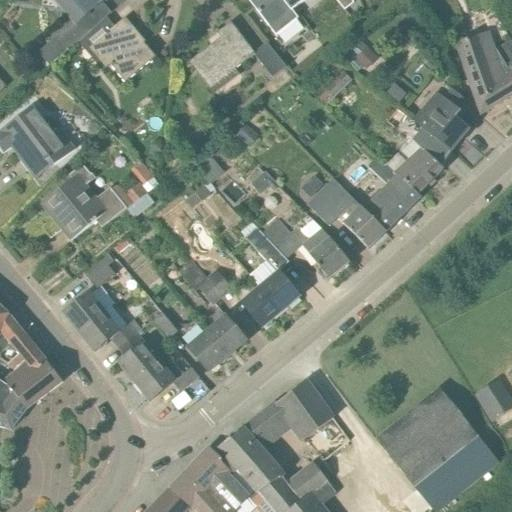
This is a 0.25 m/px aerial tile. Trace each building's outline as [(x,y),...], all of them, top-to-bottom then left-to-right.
[(85,17),(104,0),(70,0),(83,14),(55,37),(68,52),(94,28),(85,17)] [(248,0),(266,23),(276,36),(298,19),(292,12),(306,0),(248,0)] [(407,4),(400,9),(408,19),(414,14),(407,4)] [(110,66),(125,84),(156,58),(125,21),(86,54),(102,73),(110,66)] [(286,69),(279,60),(267,44),(254,53),(231,23),(217,34),(222,40),(192,63),(212,89),(254,56),(271,80),(286,69)] [(495,50),(492,43),(488,33),(455,44),(474,95),(476,95),(482,112),(511,94),(511,32),(505,36),(508,42),(495,50)] [(358,70),(362,67),(365,71),(377,60),(373,56),(359,41),(344,55),(358,70)] [(317,99),(325,107),(351,82),(343,73),(317,99)] [(437,94),(413,123),(422,130),(451,153),(470,130),(456,119),(461,114),(463,115),(471,105),(452,91),(445,100),(437,94)] [(54,137),(33,109),(0,134),(0,149),(3,154),(12,147),(36,180),(75,150),(61,132),(54,137)] [(405,117),(396,110),(385,122),(394,130),(405,117)] [(385,165),(387,167),(399,178),(400,177),(418,196),(444,170),(442,169),(451,153),(422,130),(413,123),(412,122),(401,135),(411,141),(420,149),(405,163),(397,154),(385,165)] [(246,126),(237,137),(250,147),(259,137),(246,126)] [(161,152),(161,141),(155,140),(150,145),(150,152),(161,152)] [(387,167),(385,165),(377,157),(368,167),(378,176),(387,167)] [(201,167),(206,173),(203,176),(210,186),(223,174),(212,158),(201,167)] [(102,230),(147,195),(139,185),(124,196),(117,186),(112,190),(96,202),(84,187),(94,178),(82,165),(69,176),(73,180),(42,205),(43,205),(45,203),(74,239),(71,241),(72,242),(96,223),(102,230)] [(399,178),(387,167),(378,176),(388,185),(363,210),(386,233),(421,199),(418,196),(400,177),(399,178)] [(260,195),(269,187),(274,193),(279,188),(274,183),(265,173),(263,174),(259,169),(247,180),(252,184),(251,185),(260,195)] [(386,233),(363,210),(363,211),(333,181),(308,206),(329,227),(338,219),(369,250),(386,233)] [(205,186),(185,201),(192,210),(212,195),(205,186)] [(127,212),(138,226),(161,207),(150,193),(127,212)] [(322,230),(309,241),(298,227),(290,234),(277,220),(261,234),(256,228),(244,239),(266,263),(274,271),(276,269),(302,247),(329,280),(350,264),(322,230)] [(113,249),(118,256),(133,244),(128,238),(113,249)] [(101,287),(115,276),(109,267),(114,263),(107,254),(83,273),(89,281),(97,291),(101,287)] [(198,288),(207,280),(192,261),(178,272),(195,293),(199,289),(198,288)] [(300,298),(279,273),(276,269),(274,271),(266,263),(249,277),(260,289),(281,314),(300,298)] [(217,272),(207,280),(222,298),(232,290),(217,272)] [(213,306),(222,298),(207,280),(198,288),(199,289),(213,306)] [(64,314),(80,334),(105,313),(115,304),(101,287),(97,291),(90,296),(89,294),(64,314)] [(281,314),(260,289),(241,305),(262,329),(281,314)] [(0,333),(1,334),(12,319),(9,316),(0,307),(0,333)] [(111,340),(118,349),(137,334),(129,325),(120,332),(105,313),(80,334),(95,353),(111,340)] [(178,333),(162,314),(152,322),(169,341),(178,333)] [(226,317),(207,333),(228,358),(247,342),(226,317)] [(26,366),(17,373),(28,380),(48,364),(12,319),(1,334),(9,345),(0,355),(0,361),(14,373),(15,371),(24,364),(26,366)] [(228,358),(207,333),(188,349),(209,374),(228,358)] [(119,364),(135,383),(160,363),(159,362),(137,334),(118,349),(126,359),(119,364)] [(160,363),(135,383),(150,402),(173,384),(181,393),(199,378),(192,369),(183,376),(167,357),(159,362),(160,363)] [(17,373),(4,384),(28,410),(63,383),(48,364),(28,380),(17,373)] [(0,427),(10,431),(11,431),(19,421),(28,410),(4,384),(0,381),(0,427)] [(256,491),(259,494),(282,478),(285,475),(265,451),(291,431),(301,444),(303,443),(319,464),(321,463),(323,466),(351,444),(333,420),(335,419),(308,381),(220,449),(256,491)] [(511,402),(498,381),(474,397),(492,424),(511,410),(511,402)] [(478,438),(440,391),(377,442),(415,489),(478,438)] [(478,438),(415,489),(433,511),(439,511),(499,464),(478,438)] [(257,511),(274,511),(259,494),(256,491),(220,449),(213,454),(209,449),(186,474),(203,492),(203,493),(212,502),(215,499),(218,503),(216,505),(223,511),(252,511),(256,509),(257,511)] [(286,483),(282,478),(259,494),(274,511),(326,511),(321,506),(335,495),(326,483),(312,464),(286,483)] [(186,474),(171,490),(191,509),(191,511),(223,511),(216,505),(218,503),(215,499),(212,502),(203,493),(203,492),(186,474)] [(191,511),(191,509),(171,490),(153,508),(156,511),(191,511)]
